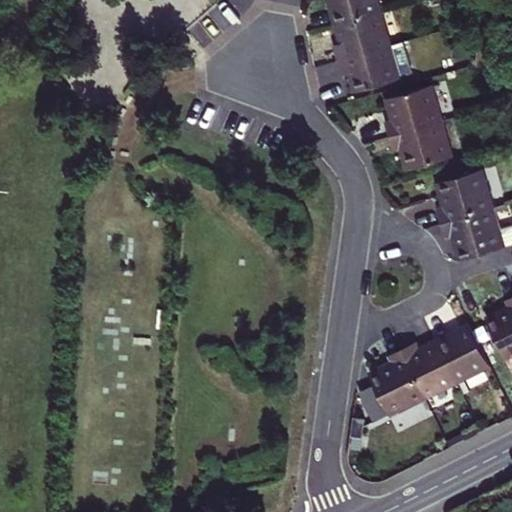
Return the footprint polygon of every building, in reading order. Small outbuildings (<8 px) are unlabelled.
[(379,12),(375,0),(330,0),(337,24),(379,12)] [(443,11),(435,12),(436,28),(444,27),(443,11)] [(338,61),(389,46),(379,12),(337,24),(343,43),(334,46),(338,61)] [(412,73),(403,42),(389,46),(338,61),(342,75),(351,72),(357,92),(399,79),(398,77),(412,73)] [(490,52),(489,67),(507,69),(508,54),(490,52)] [(433,68),(435,77),(451,72),(448,64),(433,68)] [(441,121),(431,86),(388,98),(395,119),(386,122),(390,136),(441,121)] [(403,148),(409,169),(451,156),(441,121),(390,136),(395,151),(403,148)] [(493,208),(481,170),(439,181),(446,206),(438,208),(442,223),(493,208)] [(511,226),(499,230),(493,208),(442,223),(446,238),(455,235),(462,259),(511,244),(511,226)] [(511,297),(506,301),(510,308),(487,319),(511,368),(511,297)] [(457,380),(490,364),(470,325),(437,341),(457,380)] [(480,343),(491,338),(484,325),(473,331),(480,343)] [(426,396),(457,380),(437,341),(420,350),(416,342),(403,349),(426,396)] [(390,414),(426,396),(403,349),(389,355),(393,364),(370,375),(390,414)] [(353,416),(350,428),(349,434),(360,436),(363,418),(353,416)]
